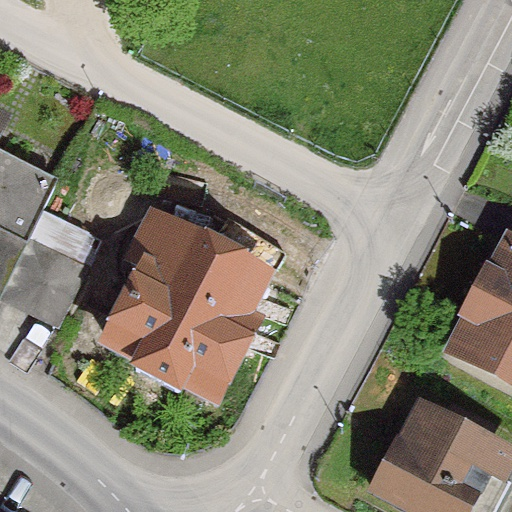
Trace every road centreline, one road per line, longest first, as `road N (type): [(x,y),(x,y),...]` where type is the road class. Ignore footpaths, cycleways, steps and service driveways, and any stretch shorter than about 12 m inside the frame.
road 1 (residential): [(511,2),(253,502)]
road 2 (residential): [(0,402),(127,511)]
